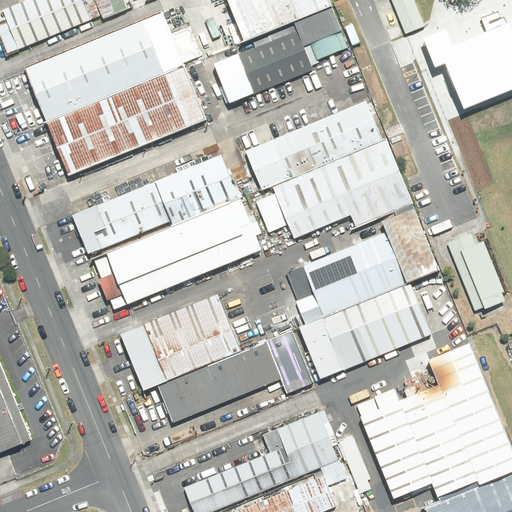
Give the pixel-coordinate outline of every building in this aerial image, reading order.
[(92,20),(83,0),(30,0),(3,11),(18,50),(92,20)] [(128,9),(124,0),(95,0),(103,19),(128,9)] [(296,21),(332,7),(328,0),(227,0),(245,42),(296,21)] [(423,28),(411,0),(388,0),(404,36),(406,35),(423,28)] [(342,32),(332,7),(296,21),(306,46),(342,32)] [(183,67),(161,12),(25,67),(47,122),(183,67)] [(353,25),(343,29),(351,47),(361,43),(353,25)] [(299,31),(215,65),(231,104),(314,70),(299,31)] [(183,67),(47,122),(69,175),(205,120),(183,67)] [(368,103),(247,151),(263,189),(272,185),(383,141),(368,103)] [(387,139),(383,141),(272,185),(294,239),(351,216),(355,227),(413,204),(387,139)] [(174,226),(242,199),(224,155),(73,216),(88,255),(172,221),(174,226)] [(263,251),(242,199),(174,226),(106,254),(127,305),(263,251)] [(324,317),(410,282),(439,271),(414,209),(382,222),(386,233),(287,273),(299,302),(315,295),(324,317)] [(474,232),(445,244),(473,312),(481,309),(482,312),(503,304),(499,295),(502,293),(482,243),(479,244),(474,232)] [(324,317),(300,327),(321,379),(431,334),(410,282),(324,317)] [(219,294),(120,334),(143,390),(157,384),(242,350),(219,294)] [(292,330),(242,350),(157,384),(173,424),(282,380),(287,393),(313,383),(292,330)] [(480,484),(511,470),(511,446),(470,344),(430,360),(440,385),(479,480),(480,484)] [(0,453),(31,441),(0,363),(0,453)] [(440,496),(479,480),(440,385),(401,401),(440,496)] [(434,482),(401,401),(361,417),(394,499),(434,482)] [(212,511),(340,461),(321,412),(263,435),(271,452),(185,487),(195,511),(212,511)] [(370,479),(351,437),(336,443),(358,495),(371,490),(367,480),(370,479)] [(511,511),(511,470),(480,484),(425,505),(428,511),(511,511)] [(324,511),(337,507),(324,476),(234,511),(324,511)]
